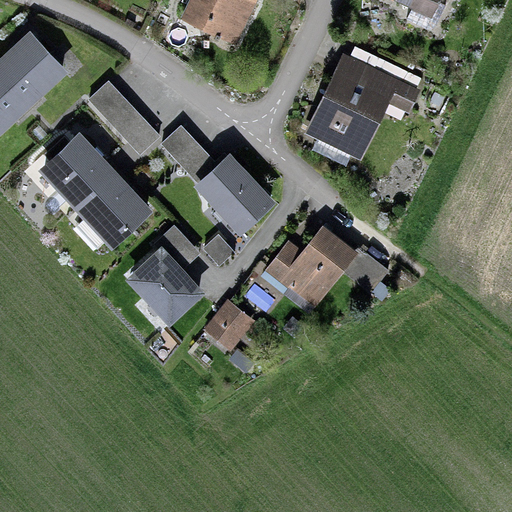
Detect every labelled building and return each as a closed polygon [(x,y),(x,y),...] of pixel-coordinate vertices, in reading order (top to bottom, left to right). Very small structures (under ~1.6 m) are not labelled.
[(260,0),(197,0),(186,24),(238,48),(260,0)] [(385,0),(433,22),(443,0),(385,0)] [(28,36),(0,64),(0,75),(31,107),(65,73),(28,36)] [(343,57),(305,140),(363,167),(389,110),(412,121),(425,93),(417,89),(421,80),(357,51),(353,61),(343,57)] [(0,137),(31,107),(0,75),(0,137)] [(108,82),(91,99),(107,117),(125,100),(108,82)] [(140,117),(125,100),(107,117),(122,133),(140,117)] [(156,134),(140,117),(122,133),(138,150),(156,134)] [(182,128),(164,145),(180,162),(197,145),(182,128)] [(46,169),(79,204),(113,172),(81,137),(46,169)] [(213,160),(197,145),(180,162),(195,178),(213,160)] [(231,159),(194,194),(240,242),(277,207),(231,159)] [(147,209),(113,172),(79,204),(112,240),(147,209)] [(196,249),(173,225),(153,243),(160,251),(129,280),(172,325),(203,296),(176,267),(196,249)] [(289,239),(259,276),(309,316),(342,275),(365,293),(379,275),(323,230),(305,252),(289,239)] [(252,325),(230,305),(206,334),(229,353),(252,325)]
